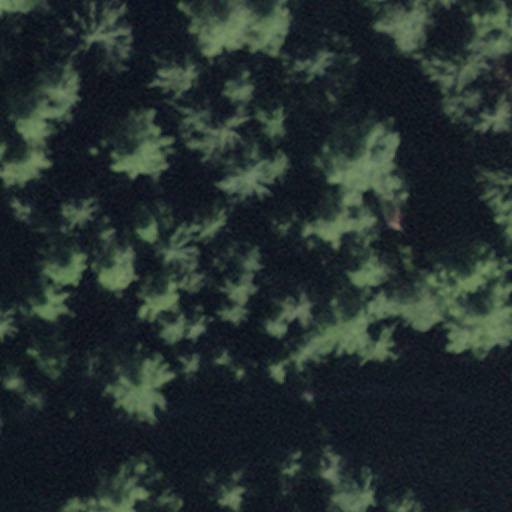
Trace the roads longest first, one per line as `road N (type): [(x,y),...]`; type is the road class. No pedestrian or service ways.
road 1 (track): [(511,245),(276,185),(0,192)]
road 2 (track): [(511,413),(361,397),(189,411),(0,450)]
